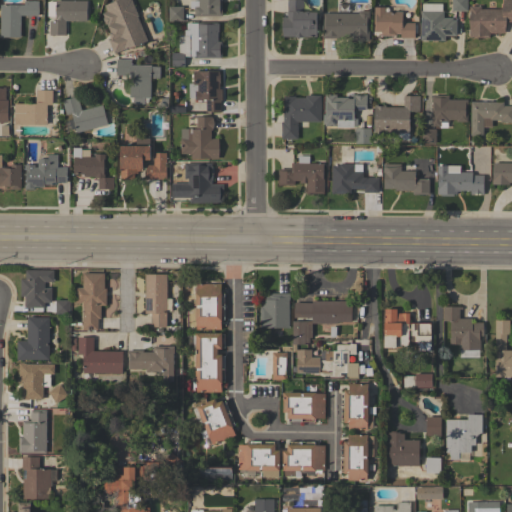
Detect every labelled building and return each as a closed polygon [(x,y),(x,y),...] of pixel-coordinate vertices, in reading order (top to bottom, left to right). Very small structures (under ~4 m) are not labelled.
[(55,0),(86,1),(86,21),(65,21),(65,35),(49,35),(49,21),(55,21),(55,0)] [(147,41),(135,46),(134,46),(128,48),(128,47),(113,53),(108,39),(111,38),(109,33),(110,32),(108,27),(106,24),(104,24),(102,18),(103,17),(102,13),(106,11),(104,5),(116,0),(131,0),(138,16),(137,16),(147,41)] [(194,16),(194,7),(198,7),(198,0),(221,0),(221,16),(194,16)] [(282,36),(282,17),(287,17),(287,0),(303,0),(303,11),(305,11),(306,11),(309,11),(310,12),(316,12),(316,37),(282,36)] [(451,0),(467,0),(467,11),(451,11),(451,0)] [(469,37),(469,28),(470,12),(469,12),(469,6),(480,6),(480,9),(502,9),(502,0),(511,0),(511,22),(504,22),(504,33),(489,33),(489,37),(469,37)] [(0,5),(24,5),(24,1),(38,1),(38,15),(20,15),(20,37),(0,36),(0,5)] [(420,40),(421,11),(422,11),(422,3),(441,4),(441,11),(443,11),(443,18),(452,18),(452,20),(456,20),(456,35),(445,35),(445,41),(420,40)] [(183,21),(168,21),(168,6),(183,6),(183,21)] [(402,11),(402,18),(404,18),(404,22),(414,22),(414,25),(417,25),(417,33),(414,33),(414,38),(400,38),(400,33),(396,33),(396,35),(381,35),(381,31),(374,31),(374,7),(385,7),(385,11),(402,11)] [(358,13),(358,11),(369,11),(369,41),(350,41),(350,36),(339,36),(339,38),(323,38),(323,13),(358,13)] [(195,58),(195,56),(184,56),(184,66),(172,66),(172,53),(179,53),(179,35),(184,35),(184,30),(186,30),(186,23),(218,22),(218,32),(217,32),(217,41),(221,41),(221,58),(195,58)] [(151,65),(151,66),(159,66),(159,78),(150,78),(150,98),(144,98),(144,104),(133,104),(133,97),(129,97),(130,76),(116,75),(116,59),(131,60),(131,65),(151,65)] [(206,112),(206,101),(203,101),(203,99),(201,99),(201,101),(197,101),(197,100),(195,100),(195,98),(188,98),(188,83),(193,83),(193,81),(191,81),(191,80),(193,79),(193,77),(191,77),(191,74),(193,74),(193,71),(219,71),(219,73),(220,73),(220,83),(219,83),(219,89),(222,89),(222,100),(220,100),(220,112),(206,112)] [(14,103),(36,104),(36,90),(52,90),(52,104),(54,105),(54,124),(47,124),(14,124),(14,103)] [(325,94),(336,94),(336,97),(348,97),(348,99),(352,99),(352,94),(357,94),(357,95),(362,95),(362,94),(366,94),(366,110),(356,110),(356,113),(354,113),(353,118),(357,118),(357,125),(336,125),(336,126),(324,126),(325,94)] [(320,122),(297,122),(297,139),(281,139),(281,122),(283,122),(283,96),(295,96),(295,97),(305,97),(305,95),(320,95),(320,122)] [(467,100),(467,121),(457,121),(457,120),(449,119),(448,122),(447,122),(447,127),(439,127),(439,126),(431,126),(432,95),(448,95),(448,99),(467,100)] [(76,132),(76,131),(66,134),(62,121),(72,118),(71,113),(65,114),(62,100),(77,96),(80,110),(102,105),(107,124),(76,132)] [(403,107),(403,96),(419,96),(419,111),(409,111),(409,132),(408,132),(408,140),(396,140),(396,137),(373,136),(374,104),(377,104),(377,106),(382,106),(382,105),(385,105),(385,107),(403,107)] [(470,102),(503,102),(503,106),(511,106),(511,122),(500,122),(500,120),(491,120),(491,127),(483,127),(483,135),(470,135),(470,102)] [(218,159),(191,158),(191,154),(180,154),(180,128),(192,128),(192,129),(194,129),(194,127),(196,127),(196,116),(211,116),(211,118),(212,118),(212,129),(212,130),(210,130),(210,138),(218,138),(218,159)] [(370,143),(355,143),(355,134),(354,134),(354,130),(355,130),(355,128),(370,128),(370,143)] [(435,143),(421,143),(421,129),(435,129),(435,143)] [(150,138),(150,160),(142,160),(142,168),(141,168),(141,171),(137,171),(137,173),(134,173),(134,180),(120,180),(120,146),(135,146),(135,138),(150,138)] [(73,174),(73,158),(72,158),(72,148),(81,148),(81,149),(84,149),(84,157),(94,157),(94,154),(105,154),(104,164),(103,164),(103,174),(104,174),(104,177),(113,178),(113,189),(98,189),(98,178),(85,177),(85,174),(73,174)] [(166,179),(146,179),(146,165),(153,165),(153,152),(166,153),(166,179)] [(20,189),(10,189),(10,187),(0,187),(0,155),(1,155),(1,167),(5,167),(5,168),(10,168),(10,164),(20,164),(20,189)] [(56,167),(66,167),(66,182),(55,182),(55,185),(43,185),(43,187),(34,187),(34,189),(24,189),(24,184),(25,184),(26,170),(24,170),(24,164),(35,165),(34,167),(37,167),(37,159),(48,159),(48,155),(56,155),(56,167)] [(323,163),(323,178),(324,178),(323,193),(306,193),(306,183),(299,183),(299,180),(294,180),(294,185),(278,185),(278,169),(291,169),(291,163),(297,163),(297,156),(308,156),(308,163),(323,163)] [(511,162),(511,182),(509,182),(509,184),(492,184),(492,179),(493,162),(511,162)] [(171,198),(171,183),(188,183),(188,178),(184,178),(184,163),(211,163),(211,166),(212,166),(212,180),(211,180),(211,184),(223,184),(223,203),(190,203),(190,197),(171,198)] [(395,190),(395,188),(383,188),(383,172),(383,163),(400,164),(400,171),(415,171),(415,179),(429,179),(428,195),(412,194),(412,191),(395,190)] [(362,164),(362,171),(362,177),(378,177),(378,193),(363,193),(363,189),(350,189),(350,193),(331,193),(331,166),(338,166),(338,164),(362,164)] [(483,194),(479,194),(479,193),(474,193),(474,195),(470,195),(470,190),(461,190),(461,191),(456,191),(456,194),(453,194),(453,196),(440,196),(440,194),(437,194),(437,187),(438,187),(438,175),(437,175),(437,166),(447,166),(447,173),(460,173),(460,172),(472,172),(472,175),(483,175),(483,194)] [(53,270),(53,282),(44,282),(44,288),(51,288),(51,302),(44,302),(43,307),(24,307),(24,296),(20,296),(20,279),(25,279),(25,270),(53,270)] [(83,273),(104,273),(104,288),(106,288),(106,305),(100,305),(100,318),(98,318),(97,330),(82,330),(82,302),(75,302),(75,287),(82,287),(83,273)] [(144,274),(166,274),(166,298),(171,298),(171,311),(166,311),(166,327),(150,327),(150,313),(144,313),(144,274)] [(224,319),(221,319),(221,329),(196,329),(196,283),(220,283),(220,294),(224,294),(224,319)] [(289,328),(259,328),(260,306),(262,306),(262,295),(268,295),(268,293),(289,293),(289,328)] [(55,300),(69,300),(69,314),(55,314),(55,300)] [(351,301),(351,321),(337,321),(337,323),(311,323),(311,337),(309,337),(309,342),(304,342),(304,344),(292,344),(292,321),(312,321),(312,318),(294,317),(294,303),(311,303),(311,301),(351,301)] [(443,307),(462,307),(462,309),(459,309),(459,318),(471,318),(471,322),(483,322),(483,335),(479,335),(479,340),(480,340),(480,350),(458,350),(458,345),(449,345),(449,338),(450,338),(450,321),(443,321),(443,307)] [(384,309),(396,309),(396,313),(409,313),(409,323),(430,324),(430,351),(418,351),(418,341),(408,341),(408,347),(396,347),(396,348),(384,348),(384,309)] [(186,327),(194,327),(193,310),(185,311),(186,327)] [(49,360),(16,360),(16,340),(26,341),(27,316),(35,316),(34,317),(49,317),(49,360)] [(495,320),(509,320),(509,334),(506,334),(506,350),(511,350),(511,354),(511,377),(495,377),(495,320)] [(196,392),(196,390),(192,390),(193,382),(196,382),(196,349),(193,349),(193,334),(224,335),(224,347),(221,347),(221,349),(217,349),(217,354),(221,355),(221,356),(224,356),(224,382),(221,382),(221,392),(196,392)] [(122,351),(122,373),(83,373),(84,357),(82,357),(82,354),(78,354),(78,337),(93,337),(93,351),(122,351)] [(357,378),(347,378),(347,376),(346,376),(346,372),(340,372),(340,376),(332,376),(332,371),(328,371),(328,373),(323,373),(323,372),(320,372),(320,360),(325,360),(325,359),(320,359),(320,352),(324,352),(324,350),(335,351),(336,344),(349,344),(349,343),(355,343),(355,354),(348,354),(348,363),(358,363),(357,378)] [(174,346),(174,353),(173,353),(173,384),(164,384),(164,372),(146,372),(145,369),(128,369),(128,357),(127,357),(127,350),(143,350),(143,352),(153,352),(153,346),(174,346)] [(297,373),(297,358),(296,358),(296,350),(311,350),(311,357),(319,357),(319,373),(297,373)] [(271,380),(272,352),(286,352),(286,358),(285,358),(285,374),(286,374),(286,380),(271,380)] [(18,363),(25,363),(25,364),(53,364),(53,374),(42,374),(42,399),(29,399),(29,400),(22,399),(22,382),(18,382),(18,363)] [(431,373),(431,387),(414,388),(414,387),(403,387),(403,376),(414,376),(414,373),(431,373)] [(367,384),(367,386),(368,386),(368,406),(367,406),(367,408),(368,408),(368,423),(367,423),(367,430),(348,430),(348,423),(344,422),(344,421),(340,421),(341,392),(348,392),(348,383),(367,384)] [(55,403),(48,391),(59,384),(67,395),(55,403)] [(283,392),(301,392),(301,394),(303,394),(303,392),(316,392),(316,393),(324,393),(324,418),(316,418),(316,419),(314,419),(314,421),(289,421),(289,418),(287,418),(287,412),(283,412),(283,392)] [(212,445),(209,437),(202,439),(200,432),(203,430),(201,425),(203,424),(196,406),(214,399),(216,403),(221,401),(222,402),(225,400),(234,424),(231,426),(235,435),(212,445)] [(46,453),(18,453),(18,436),(22,436),(22,421),(31,421),(31,409),(46,410),(46,453)] [(467,419),(467,414),(481,414),(481,433),(479,433),(475,436),(475,445),(470,445),(470,453),(459,452),(459,460),(450,460),(450,455),(449,455),(449,452),(445,452),(445,419),(467,419)] [(440,436),(425,436),(426,416),(440,417),(440,436)] [(340,443),(348,443),(348,434),(367,434),(367,436),(372,436),(372,456),(366,456),(366,459),(367,459),(367,473),(366,473),(366,480),(348,480),(348,473),(343,473),(343,472),(340,472),(340,443)] [(387,466),(387,440),(389,440),(389,434),(404,434),(404,440),(419,440),(419,466),(387,466)] [(273,442),(273,445),(275,445),(275,451),(279,451),(279,471),(277,471),(277,477),(261,477),(261,470),(259,470),(259,471),(254,471),(254,475),(246,475),(246,470),(237,470),(237,445),(248,445),(248,441),(273,442)] [(324,470),(322,470),(322,473),(315,473),(315,475),(306,475),(306,473),(300,473),(300,476),(284,476),(284,470),(282,470),(282,451),(286,451),(287,444),(288,444),(288,441),(314,442),(314,445),(324,445),(324,470)] [(182,462),(174,471),(163,461),(171,452),(182,462)] [(23,478),(26,478),(26,470),(21,470),(22,457),(39,457),(39,469),(56,469),(56,480),(51,480),(51,486),(50,486),(50,499),(23,499),(23,478)] [(425,458),(440,458),(440,472),(425,472),(425,458)] [(197,480),(198,461),(231,461),(231,480),(197,480)] [(121,511),(121,508),(129,508),(129,502),(117,502),(117,493),(106,493),(106,481),(113,481),(113,473),(124,473),(124,467),(134,467),(134,466),(141,466),(141,462),(157,462),(158,475),(154,475),(154,479),(148,479),(148,481),(145,481),(145,479),(141,479),(141,476),(135,476),(135,481),(132,481),(132,492),(138,492),(138,494),(137,496),(139,497),(140,497),(141,499),(140,501),(140,502),(138,503),(138,504),(138,506),(138,507),(137,507),(149,507),(149,511),(121,511)] [(416,499),(416,487),(442,487),(442,499),(416,499)] [(274,511),(254,511),(254,499),(274,499),(274,511)] [(366,511),(344,511),(344,500),(366,500),(366,511)] [(17,511),(17,502),(30,502),(30,511),(17,511)] [(373,511),(373,506),(392,506),(392,510),(396,510),(396,502),(410,502),(410,511),(373,511)] [(498,502),(498,511),(467,511),(467,502),(498,502)]
